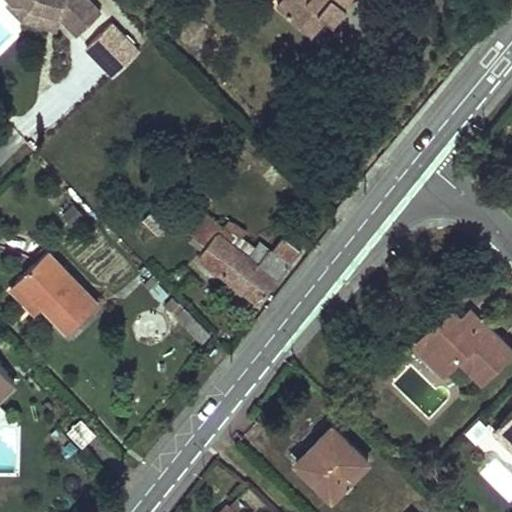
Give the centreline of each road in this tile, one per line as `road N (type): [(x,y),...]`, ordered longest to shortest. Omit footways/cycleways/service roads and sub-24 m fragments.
road 1 (tertiary): [(418,157),(133,511)]
road 2 (tertiary): [(511,43),(418,157)]
road 3 (residential): [(418,157),(511,245)]
